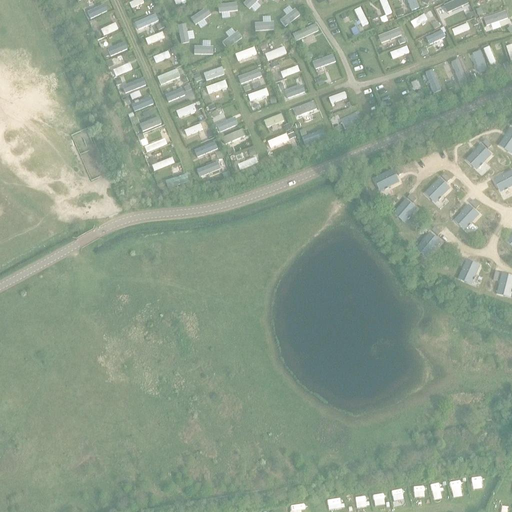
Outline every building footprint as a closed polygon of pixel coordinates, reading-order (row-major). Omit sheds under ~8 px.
[(141,0),(137,0),(129,4),(131,9),(143,3),(141,0)] [(382,0),(379,1),(385,16),(391,14),(385,0),(382,0)] [(465,0),(458,0),(448,5),(450,10),(467,3),(465,0)] [(91,13),(93,18),(108,12),(106,6),(91,13)] [(354,11),(362,27),(368,24),(360,8),(354,11)] [(151,16),(137,22),(140,28),(154,21),(153,20),(161,17),(159,11),(155,13),(155,12),(151,14),(151,16)] [(501,12),(487,17),(489,23),(503,18),(501,12)] [(423,15),(410,23),(413,28),(421,24),(422,26),(426,24),(424,21),(427,20),(423,15)] [(101,31),(103,36),(118,30),(115,24),(101,31)] [(467,24),(451,30),(454,36),(469,30),(467,24)] [(315,40),(311,29),(307,31),(308,33),(306,34),(307,37),(308,36),(311,42),(315,40)] [(398,29),(380,36),(382,43),(401,35),(398,29)] [(441,32),(424,39),(427,44),(436,40),(437,42),(441,41),(440,38),(443,37),(441,32)] [(162,33),(145,40),(147,45),(156,42),(157,44),(165,41),(162,33)] [(106,48),(110,56),(124,50),(121,45),(112,49),(111,46),(106,48)] [(254,48),(235,55),(237,61),(259,54),(256,46),(253,47),(254,48)] [(406,47),(389,54),(392,60),(409,53),(406,47)] [(483,50),(489,65),(495,63),(489,47),(483,50)] [(267,62),(286,54),(284,48),(274,52),(273,49),(269,51),(269,53),(264,55),(267,62)] [(167,52),(153,58),(155,64),(170,58),(167,52)] [(470,76),(471,75),(477,73),(469,54),(463,57),(470,75),(470,76)] [(451,82),(461,78),(454,62),(448,65),(452,73),(449,74),(450,76),(448,77),(451,82)] [(113,71),(115,77),(132,70),(129,64),(119,68),(118,67),(115,68),(116,70),(113,71)] [(315,77),(328,72),(326,66),(313,71),(315,77)] [(282,79),(299,72),(297,67),(280,73),(282,79)] [(179,69),(161,76),(163,82),(181,74),(179,69)] [(220,69),(202,76),(204,82),(222,75),(220,69)] [(426,73),(432,87),(437,85),(432,71),(426,73)] [(470,76),(470,75),(466,76),(470,85),(476,82),(473,77),(471,77),(471,75),(470,76)] [(277,83),(280,91),(286,89),(283,81),(277,83)] [(224,82),(206,88),(208,95),(227,88),(224,82)] [(123,96),(140,89),(138,83),(131,86),(130,83),(125,86),(125,88),(121,90),(123,96)] [(186,87),(169,94),(171,99),(188,93),(186,87)] [(286,100),(303,94),(300,88),(284,94),(286,100)] [(263,90),(249,95),(251,101),(255,99),(255,101),(259,100),(259,98),(265,96),(263,90)] [(344,93),(328,99),(330,104),(346,99),(344,93)] [(130,107),(131,107),(127,96),(121,98),(125,109),(126,109),(128,115),(132,113),(130,107)] [(131,106),(133,113),(151,106),(149,99),(131,106)] [(193,105),(176,112),(179,119),(189,115),(189,116),(197,113),(196,112),(202,109),(199,102),(193,104),(193,105)] [(296,118),(316,110),(313,103),(294,111),(296,118)] [(266,128),(284,120),(281,115),(263,122),(266,128)] [(214,123),(219,133),(238,125),(235,119),(223,124),(221,120),(214,123)] [(139,128),(141,133),(160,125),(158,120),(149,124),(148,121),(142,124),(143,126),(139,128)] [(349,123),(334,129),(336,134),(351,128),(349,123)] [(203,124),(184,132),(186,137),(205,129),(203,124)] [(511,130),(510,129),(499,146),(504,150),(505,149),(511,153),(511,151),(511,130)] [(139,141),(144,139),(143,135),(142,135),(140,130),(135,132),(137,137),(139,141)] [(242,130),(222,139),(225,146),(245,137),(242,130)] [(293,132),(286,135),(267,143),(270,149),(289,141),(295,138),(293,132)] [(310,145),(326,138),(324,133),(308,139),(310,145)] [(290,141),(296,152),(300,150),(295,139),(290,141)] [(144,148),(146,153),(167,145),(164,140),(144,148)] [(491,146),(485,141),(482,144),(488,149),(491,146)] [(193,152),(196,159),(214,151),(211,144),(193,152)] [(480,146),(466,161),(471,166),(472,164),(477,169),(490,155),(480,146)] [(172,158),(152,166),(154,172),(174,164),(172,158)] [(255,158),(237,165),(240,171),(258,164),(255,158)] [(197,170),(200,176),(218,169),(215,163),(197,170)] [(392,170),(374,179),(377,186),(378,185),(381,191),(398,183),(392,170)] [(511,171),(493,180),(496,187),(498,186),(501,192),(511,186),(511,171)] [(447,178),(443,181),(449,187),(452,184),(447,178)] [(439,179),(424,194),(429,199),(431,198),(436,203),(449,189),(439,179)] [(410,195),(407,198),(413,204),(416,200),(410,195)] [(404,201),(393,214),(398,219),(399,217),(405,222),(415,209),(410,205),(404,201)] [(473,201),(470,204),(475,210),(479,206),(473,201)] [(468,206),(453,221),(459,226),(460,225),(465,229),(478,216),(468,206)] [(434,228),(431,232),(437,237),(440,233),(434,228)] [(429,234),(415,250),(421,254),(422,253),(427,257),(440,243),(429,234)] [(466,261),(457,280),(464,282),(465,281),(471,284),(479,266),(466,261)] [(511,277),(501,274),(496,295),(503,296),(503,295),(510,296),(511,288),(511,277)]
